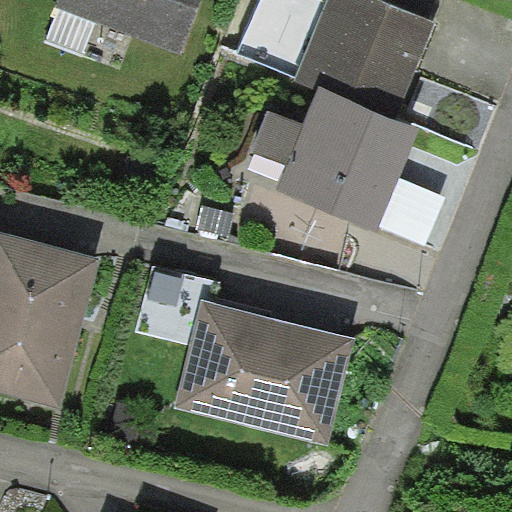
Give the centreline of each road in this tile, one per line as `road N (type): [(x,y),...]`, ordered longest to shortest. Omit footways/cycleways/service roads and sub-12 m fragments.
road 1 (residential): [(511,119),(355,511)]
road 2 (residential): [(0,459),(205,511)]
